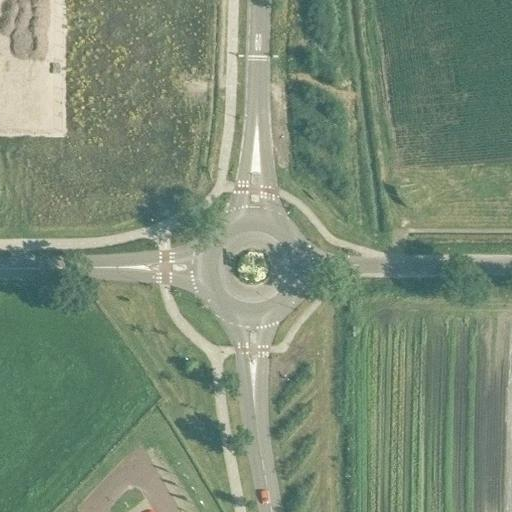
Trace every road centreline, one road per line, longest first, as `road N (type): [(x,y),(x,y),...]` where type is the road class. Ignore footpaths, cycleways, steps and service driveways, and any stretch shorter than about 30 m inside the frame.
road 1 (residential): [(129,0),(105,166),(84,178),(0,182)]
road 2 (unclassified): [(297,266),(511,266)]
road 3 (secondary): [(258,0),(256,122)]
road 4 (residential): [(0,270),(122,269)]
